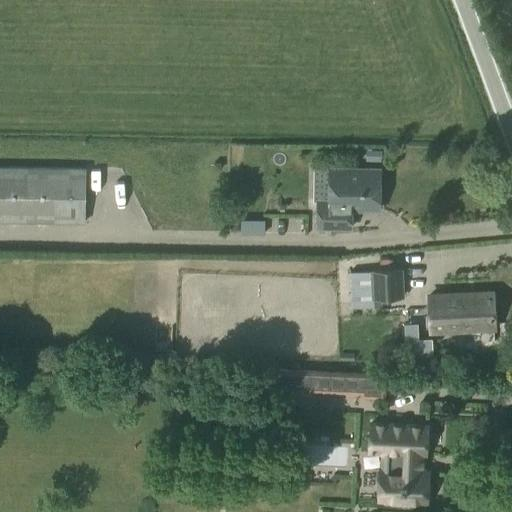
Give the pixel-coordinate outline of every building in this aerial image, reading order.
[(0,167),(0,224),(84,226),(85,169),(0,167)] [(316,201),(316,227),(349,228),(350,203),(359,204),(359,210),(377,210),(378,170),(328,169),(328,202),(316,201)] [(263,233),(264,219),(240,218),(240,232),(263,233)] [(371,271),(349,272),(350,308),(373,307),(373,298),(400,297),(399,269),(371,271)] [(493,293),(428,296),(430,333),(461,332),(461,328),(491,326),(492,330),(494,330),(493,293)] [(288,371),(288,397),(312,398),(312,395),(359,397),(359,400),(385,401),(386,375),(288,371)] [(268,392),(268,380),(252,380),(252,392),(268,392)] [(371,424),(369,453),(387,454),(387,471),(380,470),(378,501),(384,501),(386,503),(393,504),(395,502),(427,504),(428,473),(419,472),(420,456),(426,456),(427,428),(371,424)] [(303,428),(302,463),(339,464),(340,436),(327,435),(327,429),(303,428)]
